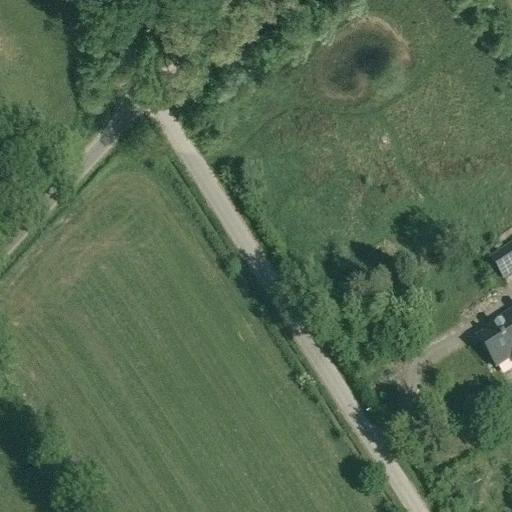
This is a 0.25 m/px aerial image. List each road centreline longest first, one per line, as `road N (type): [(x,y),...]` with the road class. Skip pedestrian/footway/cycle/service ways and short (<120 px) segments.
road 1 (unclassified): [(419,511),(148,87)]
road 2 (unclassified): [(0,248),(148,87)]
road 3 (residential): [(257,0),(148,87)]
